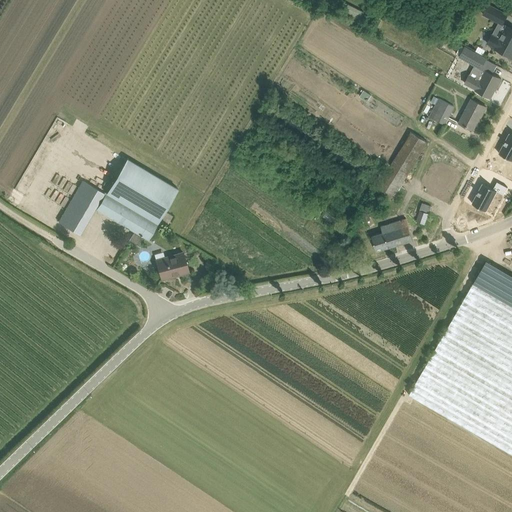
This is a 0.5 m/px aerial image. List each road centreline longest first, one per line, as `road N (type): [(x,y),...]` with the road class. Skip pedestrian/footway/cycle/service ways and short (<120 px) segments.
road 1 (tertiary): [(178,310),(450,243)]
road 2 (tertiary): [(0,472),(143,332),(178,310)]
road 3 (residential): [(450,243),(447,218),(511,97)]
road 4 (unclassified): [(178,310),(53,238)]
